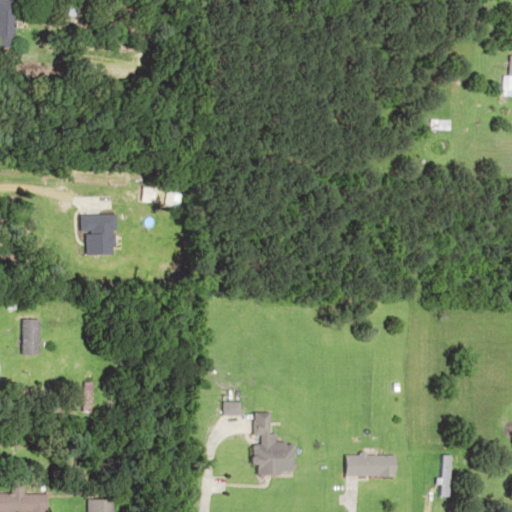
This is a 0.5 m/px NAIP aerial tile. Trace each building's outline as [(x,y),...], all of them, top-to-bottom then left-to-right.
[(11,0),(0,0),(0,45),(10,46),(11,0)] [(53,381),(53,354),(43,354),(43,381),(53,381)] [(263,412),(247,412),(247,474),(287,473),(287,442),(268,442),(268,432),(263,433),(263,412)] [(387,455),(338,455),(338,476),(387,476),(387,455)] [(442,455),(433,455),(433,497),(442,497),(442,455)] [(0,511),(40,511),(40,494),(0,493),(0,511)] [(82,511),(107,511),(107,500),(82,500),(82,511)]
